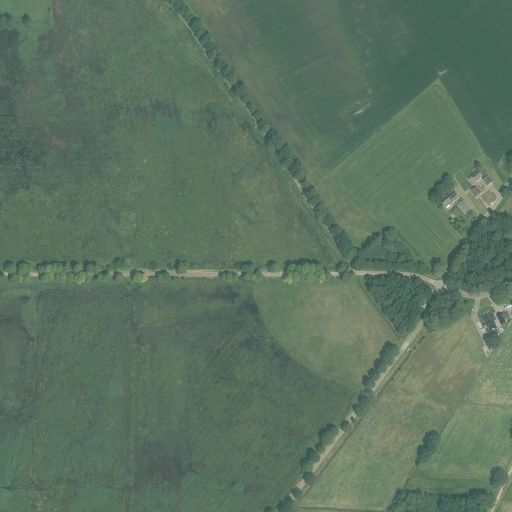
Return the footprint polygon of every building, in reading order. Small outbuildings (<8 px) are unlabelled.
[(488,177),(486,178),(484,175),(482,176),(478,172),(475,175),(474,174),(468,179),(470,182),(473,179),(476,182),(481,178),(484,180),(483,181),(488,186),(492,182),(488,177)] [(482,193),(476,186),(470,192),(475,198),(482,193)] [(446,208),(458,198),(454,193),(452,190),(445,197),(447,199),(442,203),(446,208)] [(464,214),(471,209),(464,201),(458,205),(464,214)] [(507,311),(502,314),(504,320),(510,317),(507,311)] [(488,333),(491,338),(500,334),(497,328),(497,329),(494,321),(496,320),(492,314),(483,318),(486,325),(487,325),(490,332),(488,333)] [(502,325),(506,323),(504,320),(502,314),(497,316),(502,325)]
